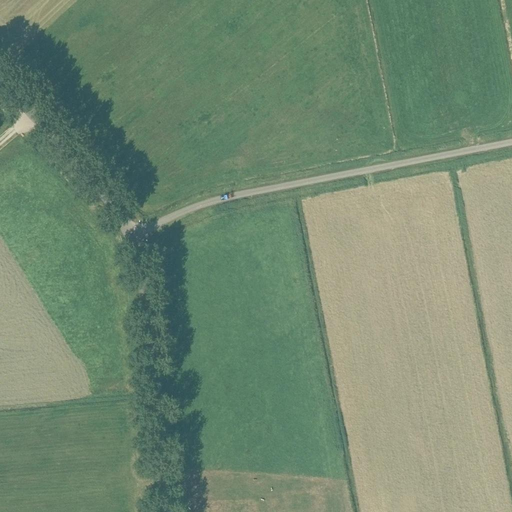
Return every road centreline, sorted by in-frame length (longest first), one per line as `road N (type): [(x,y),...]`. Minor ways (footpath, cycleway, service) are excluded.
road 1 (unclassified): [(128,235),(229,197),(511,142)]
road 2 (unclassified): [(162,511),(144,299),(128,235)]
road 3 (unclassified): [(128,235),(96,186),(0,81)]
